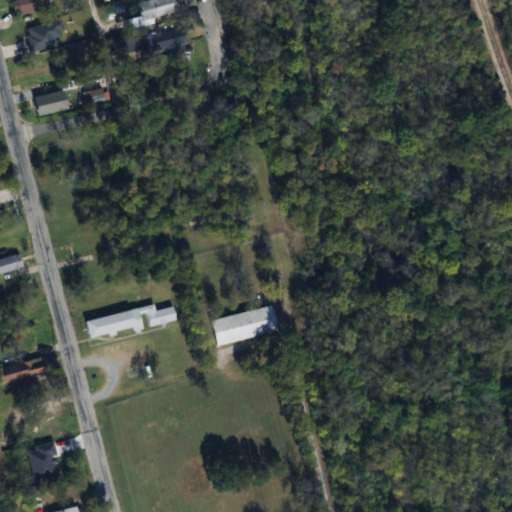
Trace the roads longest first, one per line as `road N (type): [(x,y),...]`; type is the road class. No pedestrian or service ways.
road 1 (residential): [(0,83),(108,511)]
road 2 (residential): [(14,139),(229,83)]
